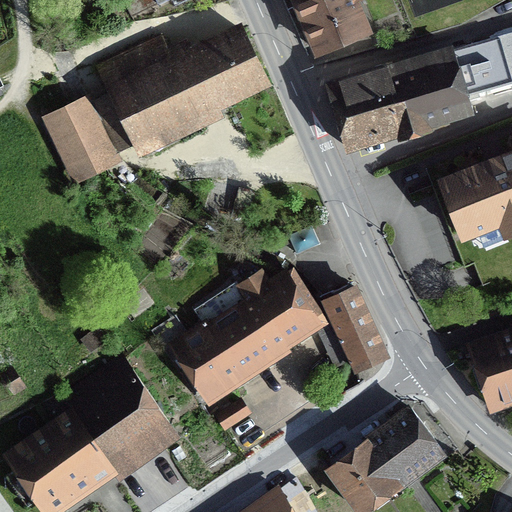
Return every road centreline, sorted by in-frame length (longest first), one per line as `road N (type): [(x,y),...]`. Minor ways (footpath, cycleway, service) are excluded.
road 1 (tertiary): [(421,362),(376,280),(255,0)]
road 2 (residential): [(368,399),(198,511)]
road 3 (tertiary): [(511,455),(421,362)]
